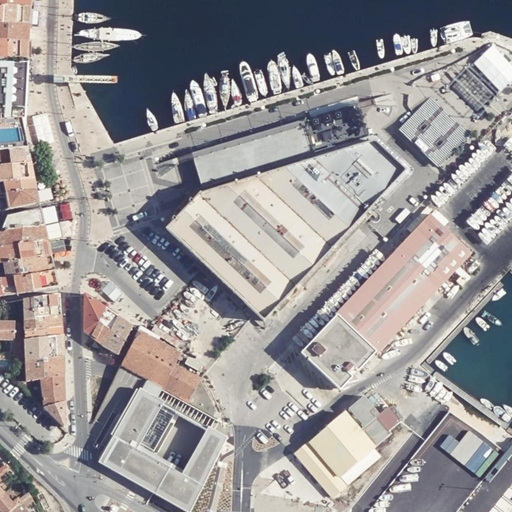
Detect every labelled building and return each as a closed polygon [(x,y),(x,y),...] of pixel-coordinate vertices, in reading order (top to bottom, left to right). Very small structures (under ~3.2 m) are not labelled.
[(31,8),(0,6),(0,23),(31,25),(31,8)] [(0,40),(30,42),(31,25),(0,23),(0,40)] [(0,60),(29,59),(30,42),(0,40),(0,60)] [(0,151),(29,150),(24,126),(25,125),(27,85),(29,59),(0,60),(0,151)] [(192,144),(205,189),(369,141),(357,96),(192,144)] [(361,217),(406,169),(376,140),(369,141),(205,189),(168,229),(198,257),(263,320),(361,217)] [(29,150),(0,151),(0,166),(32,164),(29,150)] [(0,182),(35,180),(32,164),(0,166),(0,182)] [(35,180),(0,182),(0,195),(5,195),(37,192),(35,180)] [(429,212),(443,225),(447,220),(436,211),(453,192),(443,182),(427,200),(434,206),(429,212)] [(5,195),(10,210),(39,204),(37,192),(5,195)] [(8,217),(2,230),(45,226),(41,210),(8,217)] [(373,356),(465,257),(423,219),(391,253),(331,317),(334,320),(300,355),(337,389),(369,354),(373,356)] [(2,232),(0,236),(0,246),(48,241),(45,226),(2,230),(2,232)] [(43,273),(55,271),(54,268),(48,241),(0,246),(0,264),(4,264),(7,278),(14,277),(26,276),(30,275),(43,273)] [(59,288),(55,271),(43,273),(30,275),(33,291),(59,288)] [(21,293),(33,291),(30,275),(26,276),(14,277),(17,294),(21,293)] [(0,280),(4,296),(17,294),(14,277),(7,278),(0,279),(0,280)] [(24,300),(25,321),(61,316),(61,311),(60,294),(53,296),(40,298),(24,300)] [(84,331),(91,336),(106,308),(87,295),(84,296),(84,331)] [(91,336),(104,344),(119,316),(106,308),(91,336)] [(25,331),(62,326),(61,316),(25,321),(25,331)] [(119,316),(104,344),(119,355),(133,326),(119,316)] [(0,339),(15,340),(16,323),(0,322),(0,339)] [(25,341),(63,336),(62,326),(25,331),(25,338),(25,341)] [(141,331),(120,366),(144,379),(164,390),(209,414),(215,406),(199,378),(174,364),(180,353),(141,331)] [(51,359),(63,357),(63,353),(63,336),(25,341),(25,345),(26,358),(26,362),(51,359)] [(64,370),(63,357),(51,359),(26,362),(26,367),(26,383),(30,382),(36,381),(40,380),(55,377),(64,376),(64,375),(64,370)] [(65,397),(64,376),(55,377),(40,380),(44,408),(65,402),(65,397)] [(164,390),(144,379),(101,455),(113,462),(109,469),(152,493),(187,511),(188,511),(226,442),(208,431),(186,471),(155,454),(177,414),(157,402),(164,390)] [(360,425),(376,443),(390,431),(387,427),(397,418),(387,406),(377,414),(362,397),(347,410),(360,425)] [(64,427),(66,427),(65,423),(65,402),(44,408),(63,426),(64,427)] [(217,410),(215,406),(209,414),(215,419),(219,414),(216,412),(217,410)] [(376,443),(360,425),(357,427),(344,412),(312,441),(340,474),(376,443)] [(346,485),(309,442),(298,452),(335,495),(346,485)] [(340,474),(347,482),(380,453),(374,445),(340,474)] [(0,498),(5,494),(0,488),(0,483),(2,481),(1,479),(10,470),(7,467),(5,470),(0,474),(0,498)] [(286,509),(293,503),(273,481),(266,488),(286,509)] [(11,511),(16,508),(5,494),(0,498),(0,511),(11,511)]
